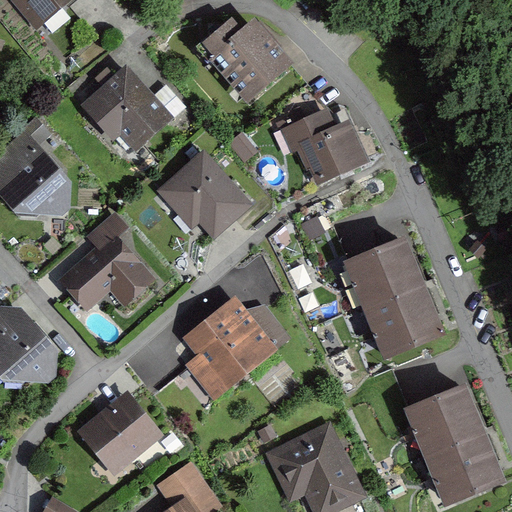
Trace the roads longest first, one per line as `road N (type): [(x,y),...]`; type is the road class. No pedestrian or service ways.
road 1 (residential): [(9,511),(20,454),(98,372),(290,208),(397,160)]
road 2 (residential): [(511,421),(397,160)]
road 3 (residential): [(397,160),(345,81),(259,0)]
road 4 (unknown): [(0,256),(98,372)]
